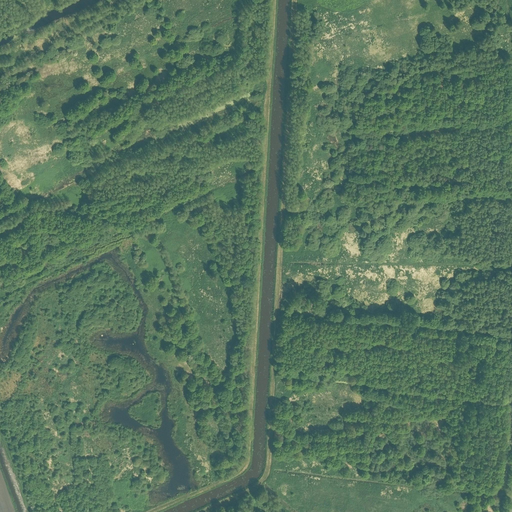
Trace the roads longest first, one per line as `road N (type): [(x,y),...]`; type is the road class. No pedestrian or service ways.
road 1 (track): [(292,0),(265,467),(251,487),(197,511)]
road 2 (track): [(0,294),(117,239)]
